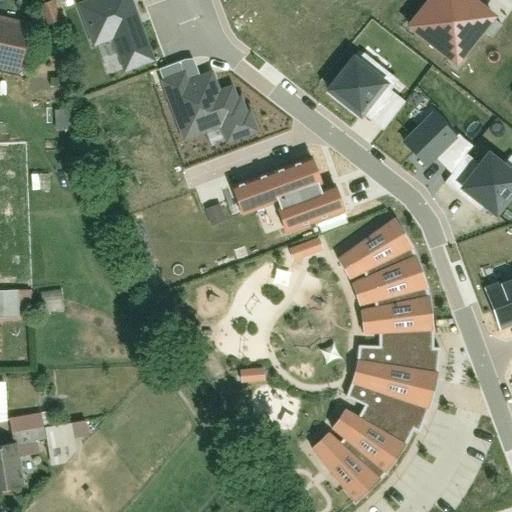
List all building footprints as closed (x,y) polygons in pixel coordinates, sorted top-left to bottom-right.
[(125,71),(155,61),(134,0),(99,0),(82,6),(97,47),(114,41),(125,71)] [(473,0),(426,0),(406,26),(456,64),(493,15),(473,0)] [(0,23),(0,75),(16,80),(29,30),(0,23)] [(360,118),(386,84),(351,58),(325,91),(360,118)] [(190,62),(159,73),(182,139),(220,126),(226,143),(256,132),(249,112),(246,113),(241,99),(238,100),(234,88),(219,92),(212,73),(196,79),(190,62)] [(72,111),(51,113),(54,141),(74,139),(72,111)] [(426,165),(459,135),(437,112),(405,142),(426,165)] [(511,172),(487,153),(459,189),(496,217),(511,196),(511,172)] [(312,159),(231,189),(240,214),(275,201),(278,209),(274,210),(284,236),(344,213),(334,187),(321,192),(317,182),(320,180),(312,159)] [(418,250),(396,215),(335,254),(352,281),(361,308),(362,336),(378,336),(378,343),(358,344),(358,360),(340,397),(362,407),(360,410),(344,403),(330,432),(310,450),(355,501),(386,474),(411,418),(418,421),(428,397),(440,372),(440,346),(433,346),(433,290),(418,250)] [(314,237),(283,245),(287,258),(317,250),(314,237)] [(511,274),(484,284),(499,328),(511,323),(511,274)] [(0,293),(0,321),(30,319),(28,292),(0,293)] [(17,381),(18,408),(51,407),(50,379),(17,381)] [(0,384),(0,425),(12,425),(10,384),(0,384)] [(41,424),(44,461),(71,459),(68,422),(41,424)] [(0,447),(0,490),(16,490),(13,446),(0,447)]
